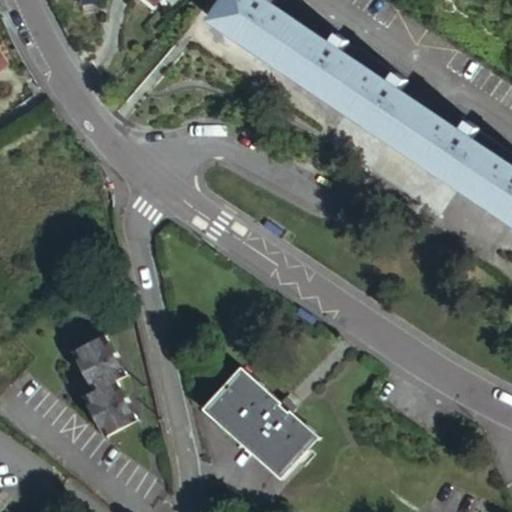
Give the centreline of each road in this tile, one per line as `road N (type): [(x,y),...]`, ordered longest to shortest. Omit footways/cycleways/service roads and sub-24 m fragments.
road 1 (residential): [(511,410),(143,174)]
road 2 (residential): [(143,174),(136,236),(187,462),(188,511)]
road 3 (residential): [(143,174),(83,112),(22,0)]
